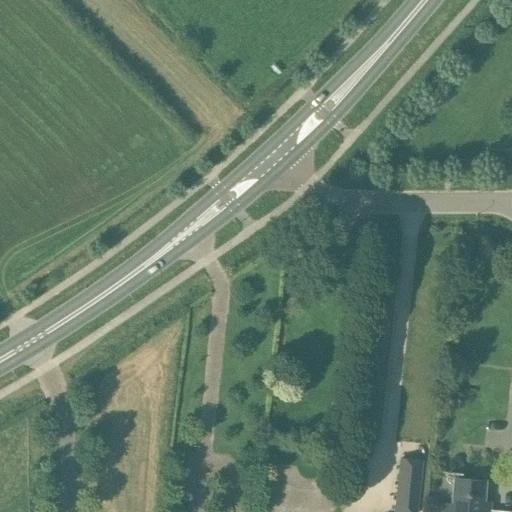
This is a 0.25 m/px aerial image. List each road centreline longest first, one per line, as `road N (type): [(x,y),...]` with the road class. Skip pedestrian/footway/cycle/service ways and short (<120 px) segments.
road 1 (secondary): [(0,371),(156,271),(286,166)]
road 2 (secondary): [(267,147),(143,256),(0,351)]
road 3 (unclassified): [(511,203),(338,201),(286,166)]
road 4 (secondary): [(286,166),(437,0)]
road 5 (secondary): [(410,0),(267,147)]
road 6 (unknown): [(61,511),(62,420),(45,364)]
